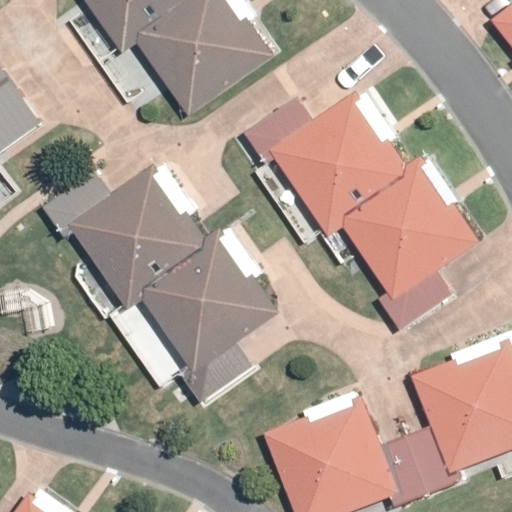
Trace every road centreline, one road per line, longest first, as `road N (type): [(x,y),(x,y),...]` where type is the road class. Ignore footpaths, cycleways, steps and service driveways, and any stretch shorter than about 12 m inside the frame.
road 1 (residential): [(0,414),(169,471),(244,511)]
road 2 (residential): [(511,145),(396,0)]
